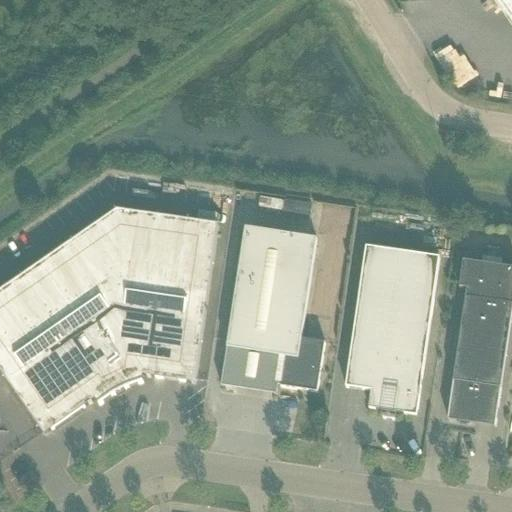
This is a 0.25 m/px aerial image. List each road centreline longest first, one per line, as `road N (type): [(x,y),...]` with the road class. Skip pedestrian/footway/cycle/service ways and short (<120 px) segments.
road 1 (unclassified): [(73,511),(133,467),(165,464),(510,511)]
road 2 (unclassified): [(511,131),(467,125),(423,95),(366,0)]
